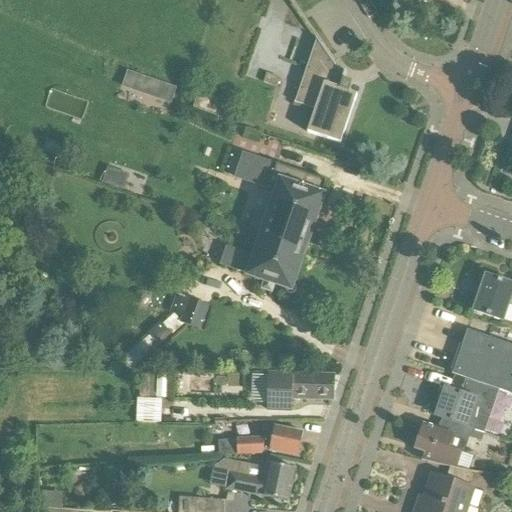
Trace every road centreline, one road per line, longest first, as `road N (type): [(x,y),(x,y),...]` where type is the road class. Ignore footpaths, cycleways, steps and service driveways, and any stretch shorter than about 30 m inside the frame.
road 1 (unclassified): [(326,511),(432,207)]
road 2 (unclassified): [(470,93),(377,48),(348,0)]
road 3 (unclassified): [(432,207),(470,93)]
